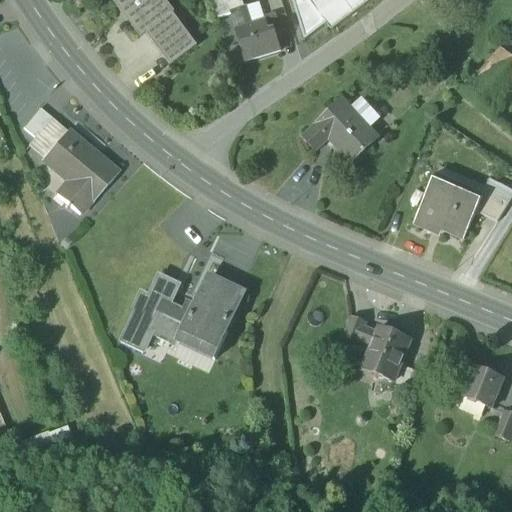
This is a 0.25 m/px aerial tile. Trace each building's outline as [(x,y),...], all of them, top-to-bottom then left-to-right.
[(163,0),(111,0),(140,38),(146,34),(172,15),(174,13),(163,0)] [(246,11),(242,0),(228,0),(214,4),(219,21),(232,17),(231,15),(246,11)] [(333,31),(373,0),(291,0),(305,42),(327,26),(333,31)] [(232,17),(237,34),(253,29),(248,10),(246,11),(231,15),(232,17)] [(197,47),(172,15),(146,34),(170,67),(197,47)] [(253,29),(237,34),(246,63),(279,52),(274,35),(269,36),(266,25),(253,29)] [(511,60),(503,52),(467,94),(492,115),(511,91),(511,60)] [(376,140),(342,102),(303,138),(315,152),(328,140),(350,164),(376,140)] [(39,111),(23,131),(35,141),(52,121),(39,111)] [(67,134),(42,163),(68,185),(56,198),(79,218),(91,204),(92,205),(117,176),(104,165),(100,170),(82,155),(86,150),(67,134)] [(482,202),(434,181),(414,227),(432,234),(434,229),(464,242),(482,202)] [(511,201),(511,193),(500,186),(485,218),(497,224),(511,201)] [(142,295),(119,344),(142,355),(152,333),(151,332),(163,305),(166,306),(176,286),(159,278),(149,299),(142,295)] [(190,317),(170,308),(166,306),(163,305),(151,332),(152,333),(213,361),(216,353),(218,354),(227,335),(223,333),(226,326),(227,326),(242,294),(208,279),(190,317)] [(352,320),(344,341),(357,346),(358,342),(363,330),(365,325),(352,320)] [(410,343),(379,330),(377,336),(363,330),(358,342),(372,348),(366,363),(365,362),(361,373),(372,378),(373,377),(394,385),(401,367),(410,343)] [(421,375),(401,367),(394,385),(392,389),(412,397),(421,375)] [(503,381),(475,370),(463,400),(468,402),(467,403),(476,406),(476,405),(491,411),(503,381)] [(511,436),(511,416),(505,414),(495,437),(509,443),(511,436)]
